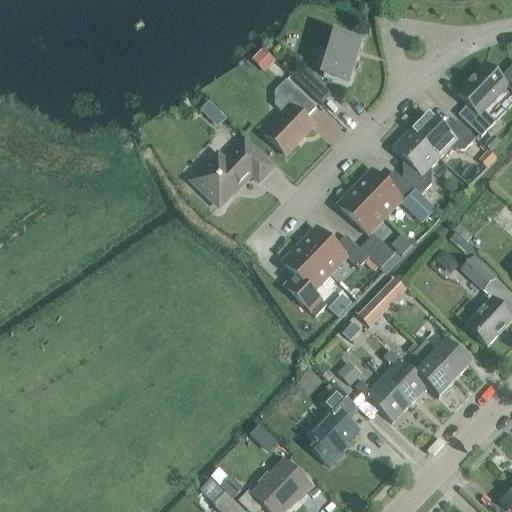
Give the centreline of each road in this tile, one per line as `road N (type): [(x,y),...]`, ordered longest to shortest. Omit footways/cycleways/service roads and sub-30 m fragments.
road 1 (residential): [(257,253),(435,57),(472,36),(511,27)]
road 2 (residential): [(511,395),(398,511)]
